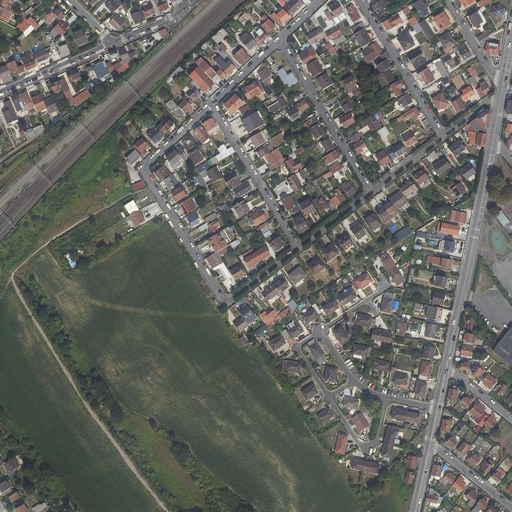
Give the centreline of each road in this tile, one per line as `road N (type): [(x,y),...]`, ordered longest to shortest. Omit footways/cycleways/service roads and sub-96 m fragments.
road 1 (residential): [(298,247),(225,300),(151,184),(142,169),(211,105)]
road 2 (tertiary): [(446,366),(493,140)]
road 3 (residential): [(280,41),(371,191)]
road 4 (residential): [(211,105),(298,247)]
road 5 (residential): [(360,0),(443,136)]
road 6 (residential): [(114,43),(0,92)]
